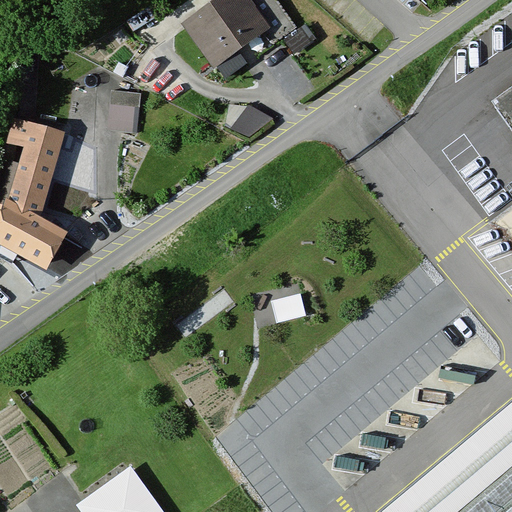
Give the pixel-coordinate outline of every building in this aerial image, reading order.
[(276,0),(220,0),(185,25),(214,65),(263,31),(273,45),(296,29),(276,0)] [(511,81),(490,97),(511,127),(511,81)] [(140,89),(108,87),(106,128),(137,130),(140,89)] [(60,129),(9,114),(1,143),(19,148),(4,200),(37,209),(60,129)] [(63,231),(1,201),(0,202),(0,245),(46,268),(63,231)] [(276,318),(307,311),(302,289),(271,296),(276,318)] [(511,511),(511,392),(368,511),(511,511)] [(161,511),(129,469),(79,506),(83,511),(161,511)]
